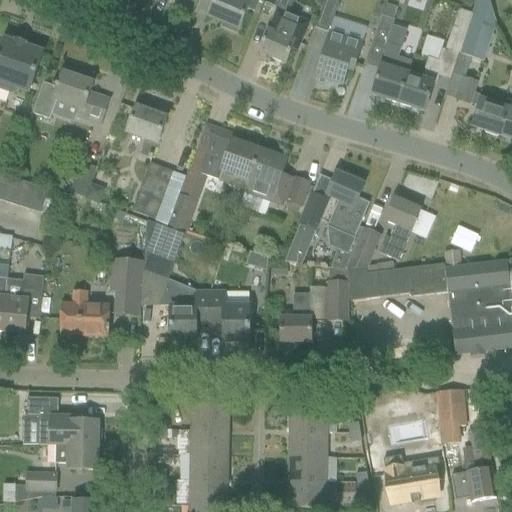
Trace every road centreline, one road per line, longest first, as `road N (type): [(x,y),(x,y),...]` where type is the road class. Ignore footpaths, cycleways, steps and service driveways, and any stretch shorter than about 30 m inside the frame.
road 1 (unclassified): [(511,187),(464,164),(259,100),(53,0)]
road 2 (residential): [(356,380),(128,377)]
road 3 (residential): [(131,511),(128,377)]
road 4 (residential): [(128,377),(0,369)]
